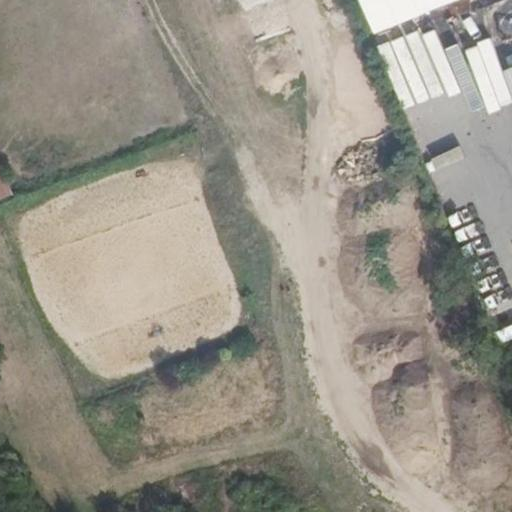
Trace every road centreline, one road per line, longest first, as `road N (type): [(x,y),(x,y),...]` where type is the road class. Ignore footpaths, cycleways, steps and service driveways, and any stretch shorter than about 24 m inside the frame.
road 1 (track): [(306,0),(333,69),(347,161),(325,236),(319,308),(339,389),(393,505),(409,511)]
road 2 (unknown): [(511,192),(447,21)]
